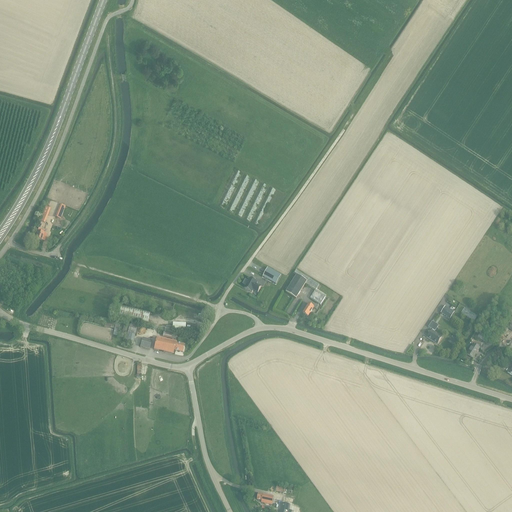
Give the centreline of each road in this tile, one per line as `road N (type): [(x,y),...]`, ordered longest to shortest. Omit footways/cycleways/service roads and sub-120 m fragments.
road 1 (unclassified): [(187,365),(268,326),(511,399)]
road 2 (secondary): [(0,237),(49,143),(103,0)]
road 3 (unclassified): [(187,365),(148,361),(0,312)]
road 4 (unclassified): [(229,511),(205,455),(187,365)]
